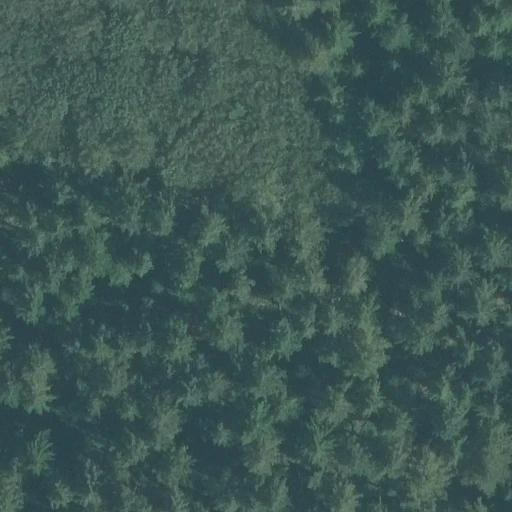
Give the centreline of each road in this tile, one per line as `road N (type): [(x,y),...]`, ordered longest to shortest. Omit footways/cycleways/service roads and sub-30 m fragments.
road 1 (track): [(363,199),(478,511)]
road 2 (track): [(292,0),(363,199)]
road 3 (track): [(363,199),(389,234),(444,270),(511,286)]
